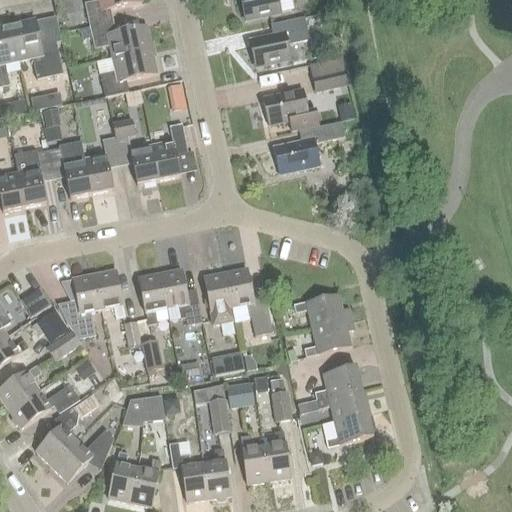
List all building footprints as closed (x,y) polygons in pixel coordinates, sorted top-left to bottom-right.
[(141,6),(139,0),(97,0),(99,3),(84,7),(89,30),(112,25),(110,13),(141,6)] [(276,2),(283,0),(239,0),(244,24),(280,16),(276,2)] [(286,48),(300,45),(309,43),(304,21),(270,28),(272,40),(249,45),(254,70),(290,63),(286,48)] [(34,24),(10,29),(18,64),(31,61),(36,83),(62,78),(55,46),(40,50),(34,24)] [(111,62),(151,54),(146,29),(115,36),(112,25),(89,30),(94,53),(109,49),(111,62)] [(18,64),(10,29),(0,31),(0,91),(9,89),(4,67),(18,64)] [(151,54),(111,62),(114,75),(99,78),(104,101),(128,96),(126,84),(156,78),(151,54)] [(315,96),(339,91),(335,76),(341,75),(338,62),(309,68),(312,81),(315,96)] [(182,88),(167,91),(169,99),(183,96),(182,88)] [(267,128),(288,124),(291,135),(318,129),(315,114),(307,116),(303,94),(262,103),(267,128)] [(354,122),(351,106),(337,109),(341,125),(354,122)] [(61,128),(57,112),(42,115),(46,131),(61,128)] [(114,141),(119,165),(131,163),(136,189),(158,185),(151,150),(130,154),(128,141),(135,139),(132,122),(112,126),(115,141),(114,141)] [(0,141),(9,140),(6,124),(0,125),(0,141)] [(314,148),(344,141),(340,126),(298,135),(301,146),(273,153),(278,178),(319,169),(314,148)] [(151,150),(158,185),(180,181),(174,154),(186,152),(181,128),(168,131),(171,146),(151,150)] [(104,159),(84,163),(91,198),(113,194),(107,168),(119,165),(114,141),(101,144),(104,159)] [(84,163),(81,145),(60,150),(60,152),(47,155),(52,179),(64,176),(69,203),(91,198),(84,163)] [(40,181),(52,179),(47,155),(34,157),(34,154),(14,158),(17,176),(24,212),(46,207),(40,181)] [(0,206),(2,216),(24,212),(17,176),(0,179),(0,206)] [(181,273),(159,278),(166,313),(178,311),(181,322),(185,322),(186,329),(202,326),(196,299),(186,301),(181,273)] [(232,312),(244,310),(246,322),(250,321),(254,341),(272,337),(266,305),(253,308),(246,273),(225,277),(232,312)] [(115,274),(94,279),(101,314),(113,312),(113,315),(115,323),(124,321),(122,310),(115,274)] [(213,328),(222,326),(235,324),(232,312),(225,277),(203,281),(210,317),(213,328)] [(166,313),(159,278),(137,282),(144,317),(145,317),(147,329),(156,327),(154,316),(166,313)] [(60,287),(70,305),(57,308),(67,327),(78,343),(96,339),(91,316),(101,314),(94,279),(72,283),(72,284),(60,287)] [(39,292),(20,305),(30,322),(50,310),(39,292)] [(295,317),(307,315),(311,332),(351,323),(348,312),(342,314),(338,298),(293,309),(295,317)] [(35,327),(49,347),(69,333),(55,313),(35,327)] [(0,344),(6,340),(0,331),(0,329),(9,323),(4,316),(0,318),(0,344)] [(351,323),(311,332),(315,350),(303,353),(305,362),(351,351),(347,335),(353,334),(351,323)] [(123,328),(128,351),(140,349),(135,326),(123,328)] [(69,334),(46,351),(57,365),(80,349),(69,334)] [(6,340),(0,344),(0,370),(18,359),(18,358),(28,352),(23,344),(13,351),(6,340)] [(142,346),(147,375),(163,371),(157,343),(142,346)] [(285,349),(289,366),(298,364),(294,347),(285,349)] [(243,355),(212,357),(214,376),(245,373),(243,355)] [(88,363),(75,372),(83,384),(96,375),(88,363)] [(197,365),(181,368),(183,381),(199,378),(197,365)] [(0,402),(8,414),(38,394),(31,384),(41,377),(35,370),(25,376),(0,392),(0,402)] [(315,405),(361,394),(355,370),(322,378),(326,394),(313,397),(315,405)] [(282,383),(269,384),(276,426),(292,423),(288,396),(284,396),(282,383)] [(250,386),(226,390),(229,413),(254,409),(250,386)] [(68,389),(54,398),(44,405),(38,394),(8,414),(20,433),(50,413),(49,412),(53,409),(58,417),(79,404),(68,389)] [(221,401),(220,393),(208,395),(209,403),(221,401)] [(333,426),(366,418),(361,394),(315,405),(317,413),(330,411),(333,426)] [(164,423),(161,400),(139,403),(143,426),(164,423)] [(225,402),(209,405),(214,438),(231,436),(225,402)] [(35,455),(51,471),(76,445),(67,437),(76,428),(78,417),(71,411),(54,423),(60,430),(35,455)] [(371,420),(367,419),(366,418),(333,426),(337,441),(325,444),(327,452),(372,441),(369,430),(373,428),(371,420)] [(85,454),(76,445),(51,471),(66,487),(90,462),(102,468),(113,442),(104,434),(85,454)] [(263,450),(268,485),(290,482),(285,447),(284,447),(283,435),(273,436),(275,448),(263,450)] [(268,485),(263,450),(251,452),(249,440),(239,441),(241,453),(246,489),(268,485)] [(168,448),(172,473),(181,472),(186,507),(208,503),(203,468),(190,470),(187,445),(168,448)] [(226,503),(226,500),(230,500),(224,464),(222,453),(213,454),(215,466),(203,468),(208,503),(217,502),(217,504),(226,503)] [(323,466),(320,454),(308,457),(311,469),(323,466)] [(129,507),(136,472),(125,470),(127,458),(118,456),(115,467),(107,502),(129,507)] [(150,511),(161,465),(151,463),(149,475),(136,472),(129,507),(150,511)] [(511,511),(511,498),(459,510),(459,511),(511,511)]
